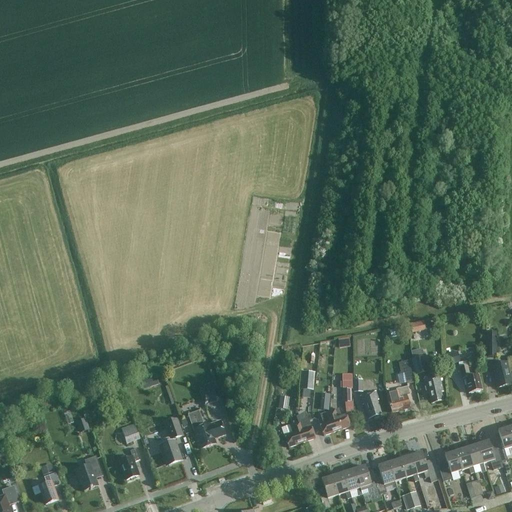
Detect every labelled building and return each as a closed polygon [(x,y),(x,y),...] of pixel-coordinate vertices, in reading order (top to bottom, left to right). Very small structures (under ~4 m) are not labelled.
[(278,287),(285,289),(292,269),(284,266),(282,273),(283,273),(278,287)] [(410,324),(412,334),(426,331),(424,321),(410,324)] [(497,358),(497,333),(487,333),(487,358),(497,358)] [(444,356),(446,366),(460,363),(458,352),(444,356)] [(429,373),(426,356),(412,360),(415,376),(423,374),(429,373)] [(405,373),(412,372),(411,361),(399,363),(401,374),(405,373)] [(467,385),(469,394),(482,391),(478,375),(470,377),(466,362),(459,364),(462,379),(465,379),(466,380),(464,381),(465,385),(467,385)] [(492,366),(497,389),(511,385),(511,383),(507,362),(492,366)] [(315,373),(302,372),(301,390),(314,391),(315,373)] [(412,372),(405,373),(407,385),(415,383),(412,372)] [(429,393),(431,404),(443,402),(441,393),(443,393),(439,376),(431,378),(429,373),(423,374),(424,380),(423,380),(425,386),(427,394),(429,393)] [(141,382),(143,390),(159,385),(156,377),(141,382)] [(363,393),(363,380),(354,380),(354,393),(363,393)] [(221,401),(216,386),(199,392),(205,407),(221,401)] [(410,395),(408,387),(396,390),(397,393),(386,395),(390,408),(392,414),(410,409),(407,395),(410,395)] [(346,403),(352,403),(351,389),(343,389),(343,403),(346,404),(346,403)] [(379,401),(376,392),(360,397),(363,406),(364,405),(366,412),(367,411),(370,419),(381,416),(378,408),(379,407),(377,401),(379,401)] [(290,398),(280,397),(278,409),(288,411),(290,398)] [(330,412),(337,432),(350,428),(346,415),(338,418),(335,410),(330,412)] [(204,426),(199,412),(189,415),(201,450),(216,445),(214,440),(225,436),(221,422),(209,425),(204,426)] [(324,437),(337,432),(330,412),(325,414),(328,422),(323,423),(320,425),(324,437)] [(295,424),(302,444),(315,439),(311,427),(309,428),(305,416),(298,418),(299,423),(295,424)] [(90,431),(86,420),(76,423),(80,434),(90,431)] [(184,437),(178,420),(165,424),(171,441),(184,437)] [(289,449),(302,444),(295,424),(290,426),(293,434),(285,436),(289,449)] [(140,440),(135,425),(122,429),(127,445),(140,440)] [(290,426),(281,429),(284,437),(285,436),(293,434),(290,426)] [(511,437),(509,428),(498,432),(501,441),(495,443),(503,468),(504,468),(503,463),(508,462),(504,451),(511,448),(511,449),(511,437)] [(160,447),(167,466),(181,461),(175,442),(160,447)] [(503,468),(495,443),(490,445),(489,442),(478,445),(485,469),(486,469),(484,464),(492,462),(494,471),(503,468)] [(480,466),(481,471),(482,474),(486,472),(485,469),(478,445),(467,449),(473,468),(480,466)] [(475,474),(473,468),(467,449),(456,452),(462,471),(469,469),(471,475),(475,474)] [(119,462),(126,481),(139,476),(134,463),(140,461),(136,450),(130,452),(132,458),(119,462)] [(462,471),(456,452),(445,456),(447,463),(438,466),(443,483),(453,480),(451,475),(458,473),(460,477),(463,476),(462,471)] [(425,463),(422,453),(410,457),(417,476),(424,474),(426,479),(429,478),(431,484),(437,482),(431,461),(425,463)] [(101,470),(96,457),(85,461),(87,467),(76,471),(78,478),(79,478),(84,492),(98,487),(93,473),(101,470)] [(417,476),(410,457),(400,460),(405,479),(413,477),(415,483),(419,482),(417,476)] [(395,483),(405,479),(400,460),(389,464),(395,483)] [(43,476),(54,473),(51,464),(40,468),(43,476)] [(395,483),(389,464),(378,467),(378,469),(373,471),(380,493),(386,491),(384,486),(392,484),(393,490),(397,489),(395,483)] [(360,490),(362,496),(369,494),(372,504),(382,501),(380,493),(373,471),(367,472),(365,467),(354,470),(360,490)] [(343,474),(349,493),(357,491),(359,497),(362,496),(360,490),(354,470),(343,474)] [(60,485),(56,474),(44,478),(47,484),(39,487),(46,505),(58,501),(54,488),(60,485)] [(351,499),(349,493),(343,474),(332,477),(339,496),(346,494),(348,500),(351,499)] [(328,500),(339,496),(332,477),(321,481),(326,495),(320,497),(324,511),(331,509),(328,500)] [(470,499),(481,496),(477,482),(466,485),(470,499)] [(0,511),(10,511),(7,502),(18,499),(14,487),(3,491),(5,496),(0,497),(0,511)] [(505,493),(503,487),(495,490),(497,496),(505,493)] [(486,494),(489,500),(495,498),(493,494),(493,492),(486,494)] [(414,509),(420,507),(416,493),(410,495),(414,509)] [(408,511),(414,509),(410,495),(404,497),(408,511)] [(391,504),(393,510),(402,507),(400,501),(391,504)]
